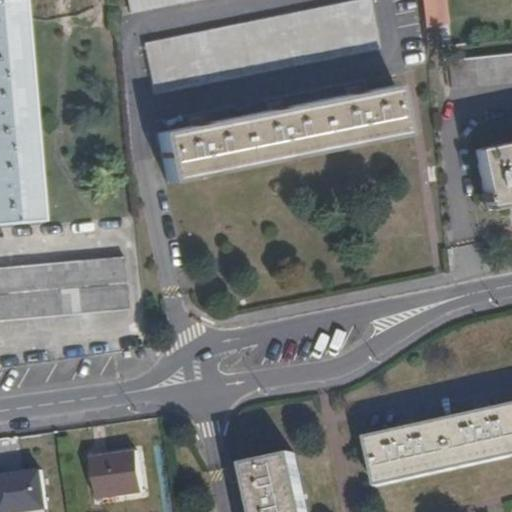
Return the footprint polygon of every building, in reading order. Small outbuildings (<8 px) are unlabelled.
[(180,0),(128,0),(130,10),(180,0)] [(152,88),(381,41),(373,0),(334,0),(143,39),(152,88)] [(0,222),(33,221),(15,1),(0,1),(0,222)] [(425,25),(427,49),(440,48),(436,24),(425,25)] [(511,79),(511,51),(448,58),(450,86),(511,79)] [(169,179),(404,132),(395,85),(159,133),(169,179)] [(511,141),(474,149),(486,204),(511,198),(511,141)] [(0,320),(128,306),(124,256),(0,268),(0,320)] [(511,455),(511,406),(370,437),(380,484),(511,455)] [(143,493),(138,451),(92,457),(96,499),(143,493)] [(308,511),(296,453),(249,464),(259,511),(308,511)]
